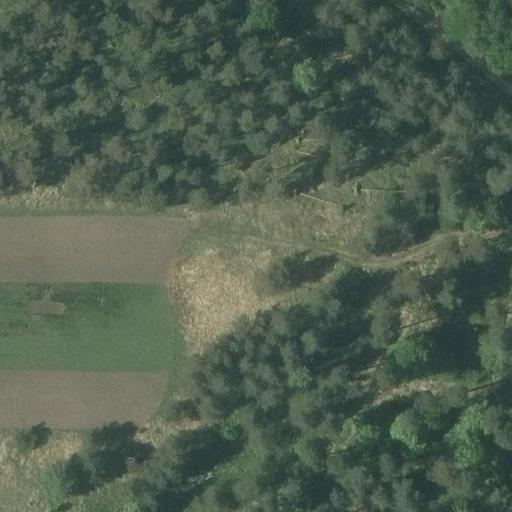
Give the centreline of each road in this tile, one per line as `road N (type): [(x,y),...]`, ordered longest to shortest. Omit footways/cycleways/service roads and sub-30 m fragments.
road 1 (track): [(511,209),(496,225),(419,248),(359,251),(164,232)]
road 2 (track): [(511,89),(401,0)]
